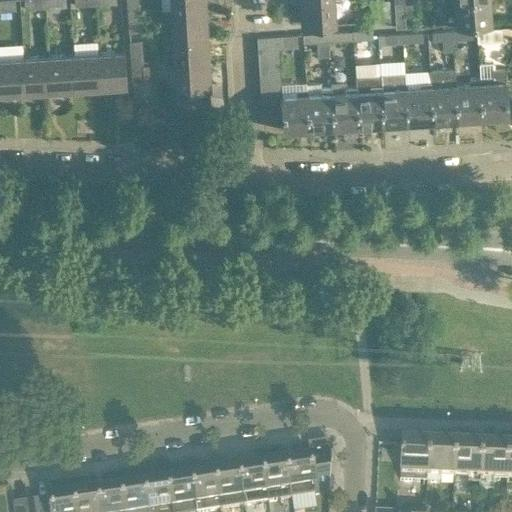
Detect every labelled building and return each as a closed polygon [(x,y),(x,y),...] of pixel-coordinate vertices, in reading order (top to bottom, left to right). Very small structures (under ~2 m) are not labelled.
[(15,0),(0,0),(0,10),(16,9),(15,0)] [(44,0),(23,0),(24,9),(45,7),(44,0)] [(126,0),(128,15),(139,14),(137,0),(126,0)] [(160,0),(161,13),(171,12),(170,0),(160,0)] [(170,0),(171,12),(185,12),(185,16),(205,15),(204,0),(170,0)] [(299,0),(301,21),(320,20),(320,25),(335,24),(333,0),(299,0)] [(388,20),(387,0),(377,1),(378,21),(388,20)] [(441,0),(443,24),(456,23),(492,21),(494,21),(493,20),(492,20),(490,0),(441,0)] [(406,26),(405,2),(394,3),(395,27),(406,26)] [(171,12),(173,38),(186,37),(186,41),(207,40),(205,15),(185,16),(185,12),(171,12)] [(139,14),(128,15),(129,31),(140,30),(139,14)] [(476,28),(477,41),(502,39),(502,26),(476,28)] [(372,29),(352,30),(352,39),(373,38),(372,35),(372,29)] [(472,29),(451,30),(452,39),(473,38),(472,29)] [(352,30),(327,32),(328,41),(352,39),(352,30)] [(452,39),(451,30),(432,31),(432,40),(452,39)] [(327,32),(308,33),(308,42),(328,41),(327,32)] [(423,32),(402,33),(402,42),(423,41),(423,32)] [(402,42),(402,33),(382,35),(383,44),(402,42)] [(277,35),(277,47),(298,46),(297,34),(277,35)] [(257,49),(277,47),(277,35),(256,37),(257,49)] [(173,38),(174,63),(187,62),(188,66),(208,65),(207,40),(186,41),(186,37),(173,38)] [(129,40),(131,65),(142,65),(140,39),(129,40)] [(73,44),(73,54),(98,52),(98,42),(73,44)] [(0,92),(19,91),(18,73),(24,73),(22,57),(21,43),(0,44),(0,92)] [(257,49),(258,61),(279,59),(278,48),(298,46),(277,47),(257,49)] [(124,50),(98,52),(99,67),(94,68),(95,86),(122,85),(121,66),(125,66),(124,50)] [(98,52),(73,54),(74,69),(69,70),(70,88),(95,86),(94,68),(99,67),(98,52)] [(73,54),(48,55),(49,71),(43,71),(45,90),(70,88),(69,70),(74,69),(73,54)] [(48,55),(22,57),(24,73),(18,73),(19,91),(45,90),(43,71),(49,71),(48,55)] [(258,61),(259,73),(280,71),(279,59),(258,61)] [(187,62),(174,63),(175,84),(189,84),(189,88),(209,87),(208,65),(188,66),(187,62)] [(158,64),(142,65),(142,78),(159,77),(158,64)] [(142,65),(131,65),(132,82),(143,81),(142,78),(142,65)] [(455,78),(454,67),(429,69),(430,80),(433,120),(457,118),(455,78)] [(494,76),(479,77),(482,116),(508,114),(504,67),(493,68),(494,76)] [(259,73),(260,85),(281,83),(280,71),(259,73)] [(380,73),(383,123),(408,122),(405,82),(404,71),(380,73)] [(380,73),(355,75),(356,85),(358,125),(383,123),(380,73)] [(455,78),(457,118),(482,116),(479,77),(468,78),(469,83),(455,84),(455,78)] [(330,81),(331,87),(334,127),(358,125),(356,85),(345,86),(344,80),(330,81)] [(406,81),(405,82),(408,122),(433,120),(430,80),(419,81),(419,86),(406,87),(406,81)] [(306,82),(306,88),(309,128),(334,127),(331,87),(320,88),(320,81),(306,82)] [(260,85),(261,97),(281,95),(281,83),(260,85)] [(282,108),(283,120),(283,130),(309,128),(306,88),(295,89),(296,94),(281,95),(282,108)] [(261,97),(261,109),(282,108),(281,95),(261,97)] [(156,98),(131,100),(132,116),(157,114),(156,98)] [(262,121),(283,120),(282,108),(261,109),(262,121)] [(428,448),(401,447),(400,483),(427,484),(428,448)] [(440,480),(453,481),(455,449),(428,448),(427,484),(440,485),(440,480)] [(467,486),(479,487),(481,450),(455,449),(453,481),(467,481),(467,486)] [(481,450),(479,487),(479,494),(492,494),(493,482),(506,483),(507,451),(481,450)] [(309,458),(285,462),(291,500),(295,500),(315,497),(329,495),(330,467),(331,456),(331,455),(329,455),(309,458)] [(285,462),(261,466),(266,494),(267,505),(290,501),(291,501),(291,500),(285,462)] [(261,466),(237,469),(242,498),(243,508),(267,505),(266,494),(261,466)] [(237,469),(214,473),(220,511),(243,508),(241,498),(242,498),(237,469)] [(214,473),(190,477),(195,511),(218,511),(220,511),(214,473)] [(195,511),(190,477),(166,480),(171,511),(195,511)] [(171,511),(166,480),(143,484),(146,511),(171,511)] [(146,511),(143,484),(119,488),(122,511),(146,511)] [(95,491),(98,511),(122,511),(119,488),(95,491)] [(74,511),(98,511),(95,491),(71,495),(74,511)] [(47,499),(33,502),(34,511),(74,511),(71,495),(47,499)] [(12,505),(13,511),(27,511),(26,503),(12,505)]
